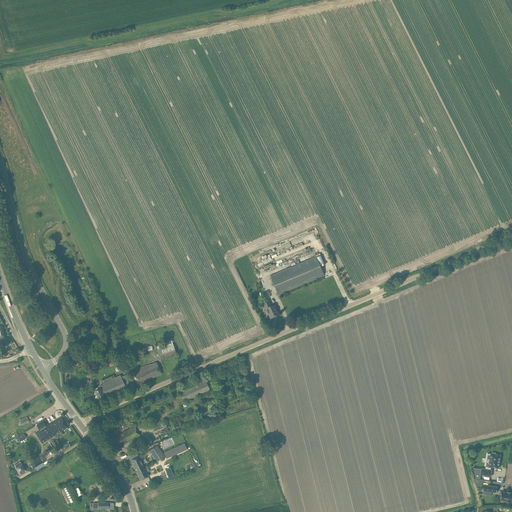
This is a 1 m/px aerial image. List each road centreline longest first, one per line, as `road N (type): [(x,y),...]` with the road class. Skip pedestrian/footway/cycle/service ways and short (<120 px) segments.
road 1 (unclassified): [(79,423),(511,237)]
road 2 (unclassified): [(40,365),(54,361),(66,338),(23,250),(0,159)]
